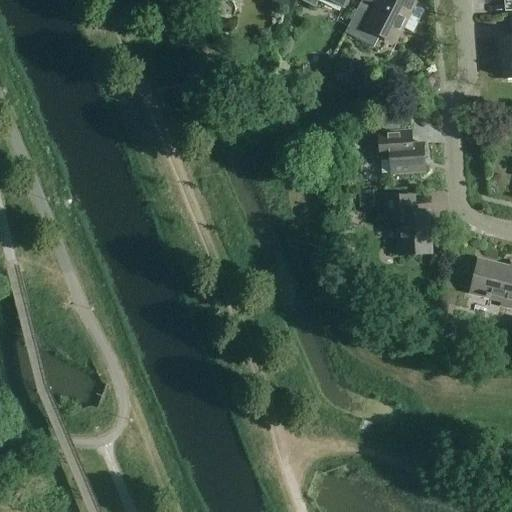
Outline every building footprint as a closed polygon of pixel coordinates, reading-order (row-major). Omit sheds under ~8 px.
[(286,13),(292,0),(277,0),(274,7),(286,13)] [(347,0),(297,0),(315,8),(318,0),(324,0),(343,9),(347,0)] [(425,12),(401,0),(380,0),(377,6),(365,0),(362,0),(345,34),(374,49),(381,35),(396,43),(402,29),(413,35),(425,12)] [(511,79),(511,39),(499,40),(500,54),(503,54),(505,80),(511,79)] [(349,65),(332,76),(337,84),(355,74),(349,65)] [(305,72),(298,86),(308,91),(314,94),(315,92),(321,79),(305,72)] [(401,133),(401,124),(382,126),(383,135),(378,135),(380,161),(390,160),(391,176),(426,174),(424,146),(413,146),(413,132),(401,133)] [(372,206),(372,189),(359,189),(359,206),(372,206)] [(412,214),(411,198),(385,200),(386,225),(397,225),(399,257),(431,255),(428,213),(412,214)] [(510,270),(478,262),(470,295),(502,303),(501,308),(511,310),(511,265),(510,270)]
